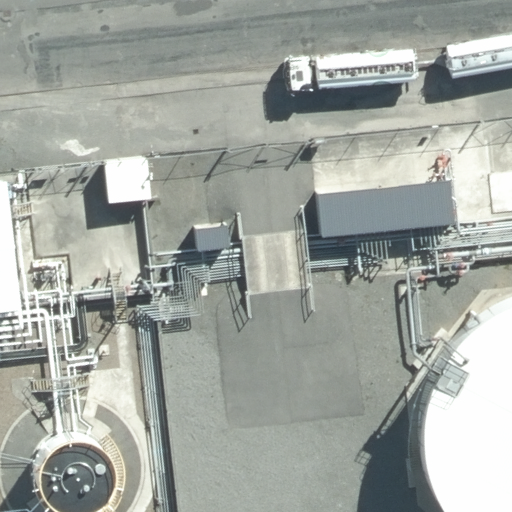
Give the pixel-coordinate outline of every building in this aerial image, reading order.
[(151,149),(107,152),(110,196),(154,193),(151,149)] [(12,167),(0,168),(0,299),(25,297),(12,167)] [(449,173),(316,188),(320,231),(454,215),(449,173)] [(511,511),(511,279),(503,282),(488,288),(474,295),(461,304),(448,313),(436,324),(426,336),(416,349),(408,363),(401,377),(395,392),(391,408),(388,423),(387,439),(387,455),(389,471),(392,486),(397,502),(400,511),(511,511)] [(80,428),(70,428),(60,430),(51,435),(44,442),(38,451),(35,460),(35,470),(37,480),(42,489),(49,497),(57,502),(67,505),(77,505),(87,503),(96,499),(104,492),(109,483),(112,473),(113,463),(110,453),(106,444),(99,437),(90,432),(80,428)]
